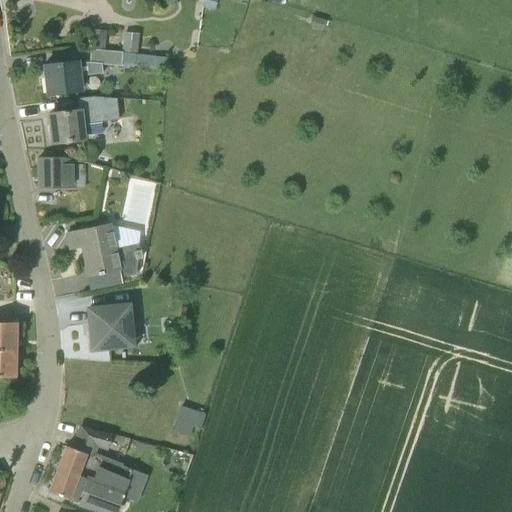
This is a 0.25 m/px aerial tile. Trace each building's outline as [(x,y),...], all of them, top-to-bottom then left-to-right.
[(122,53),(122,52),(90,49),(88,62),(79,62),(42,66),(42,67),(44,67),(47,93),(46,93),(46,94),(82,90),(81,76),(102,73),(101,64),(121,66),(122,63),(122,53)] [(134,65),(135,54),(122,53),(122,63),(134,65)] [(135,54),(134,65),(154,67),(155,56),(135,54)] [(155,56),(154,67),(166,68),(167,58),(155,56)] [(52,143),(85,139),(83,123),(132,118),(130,101),(116,99),(116,98),(92,96),(77,98),(78,110),(48,114),(52,143)] [(39,188),(83,187),(83,164),(76,164),(76,160),(69,158),(38,158),(39,188)] [(137,247),(116,252),(110,224),(66,233),(69,249),(85,245),(87,257),(83,258),(86,276),(109,271),(112,286),(123,284),(134,282),(136,265),(142,264),(139,251),(137,252),(137,247)] [(91,343),(131,339),(129,315),(136,315),(134,299),(87,303),(91,343)] [(0,348),(14,349),(15,324),(0,323),(0,348)] [(0,375),(14,376),(14,349),(0,348),(0,375)] [(202,426),(206,412),(182,404),(173,430),(191,436),(195,424),(202,426)] [(66,446),(57,469),(90,481),(101,454),(108,456),(114,436),(81,427),(73,449),(66,446)] [(97,484),(90,481),(57,469),(49,491),(67,498),(67,499),(76,502),(76,503),(99,511),(116,511),(118,509),(127,511),(130,511),(137,498),(139,493),(100,476),(97,484)]
